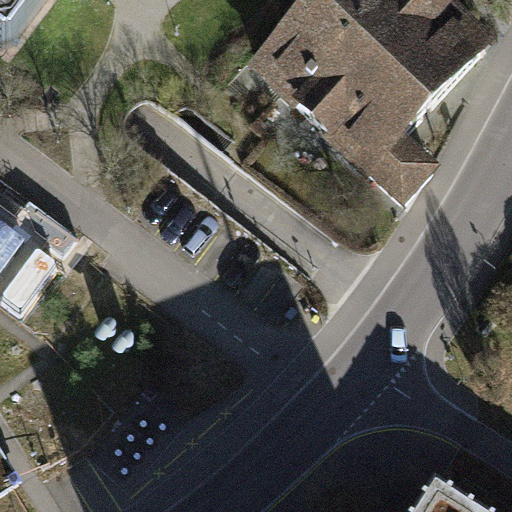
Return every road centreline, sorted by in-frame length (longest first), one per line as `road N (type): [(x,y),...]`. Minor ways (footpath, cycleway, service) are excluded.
road 1 (residential): [(123,242),(329,407)]
road 2 (residential): [(385,349),(460,248),(511,159)]
road 3 (residential): [(385,349),(511,443)]
road 4 (residential): [(221,511),(329,407)]
